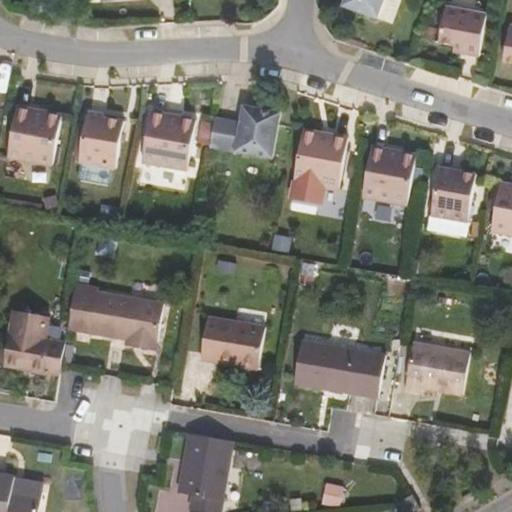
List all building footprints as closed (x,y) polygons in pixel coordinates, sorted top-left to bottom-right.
[(83,0),(84,19),(127,17),(127,0),(83,0)] [(375,0),(336,0),(327,23),(362,36),(375,0)] [(469,32),(428,25),(422,61),(436,64),(436,71),(461,74),(469,32)] [(511,48),(492,45),(486,79),(502,83),(501,90),(511,91),(511,48)] [(40,131),(0,122),(0,176),(30,182),(40,131)] [(178,134),(131,123),(120,176),(167,185),(178,134)] [(261,133),(222,125),(215,169),(252,178),(261,133)] [(82,132),(66,129),(55,179),(94,186),(101,140),(81,135),(82,132)] [(328,157),(283,149),(273,201),(317,209),(328,157)] [(399,176),(353,168),(342,219),(387,228),(399,176)] [(441,188),(420,184),(409,234),(447,242),(456,193),(441,192),(441,188)] [(511,230),(511,209),(480,203),(472,253),(506,260),(511,230)] [(152,314),(62,296),(53,333),(146,351),(152,314)] [(0,371),(42,382),(44,372),(50,346),(28,342),(34,322),(0,313),(0,371)] [(254,329),(199,318),(192,351),(219,356),(218,361),(246,367),(254,329)] [(375,368),(294,348),(284,391),(367,409),(375,368)] [(457,360),(403,351),(392,403),(408,405),(410,397),(449,405),(457,360)] [(204,511),(218,448),(173,440),(160,500),(173,503),(170,511),(204,511)] [(0,506),(29,511),(34,496),(3,487),(3,480),(0,479),(0,506)] [(418,511),(414,503),(396,511),(418,511)]
